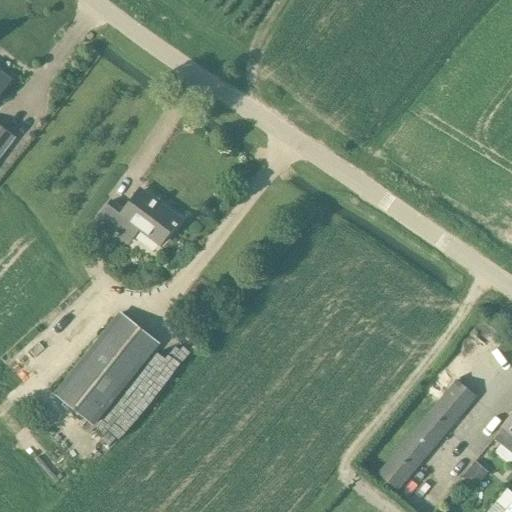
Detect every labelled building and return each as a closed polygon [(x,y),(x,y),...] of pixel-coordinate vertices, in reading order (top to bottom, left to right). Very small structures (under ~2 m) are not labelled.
[(0,93),(9,82),(0,75),(0,93)] [(0,125),(0,158),(16,137),(0,125)] [(128,246),(141,228),(161,243),(180,220),(162,206),(160,210),(138,193),(125,209),(111,199),(95,221),(128,246)] [(67,237),(79,262),(89,257),(77,232),(67,237)] [(94,426),(160,344),(120,312),(54,394),(94,426)] [(462,387),(440,369),(415,400),(412,398),(359,464),(406,502),(460,436),(437,418),(462,387)] [(511,414),(503,427),(494,438),(511,452),(511,414)] [(475,461),(461,478),(474,489),(488,472),(475,461)]
